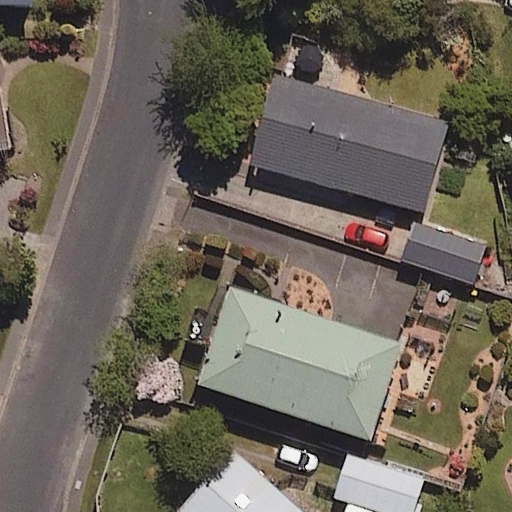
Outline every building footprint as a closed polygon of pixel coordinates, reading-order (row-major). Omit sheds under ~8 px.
[(0,0),(0,15),(45,16),(45,0),(0,0)] [(453,131),(282,84),(258,174),(429,220),(453,131)] [(0,161),(13,159),(0,90),(0,161)] [(490,252),(421,229),(409,268),(478,291),(490,252)] [(411,359),(238,302),(207,397),(379,454),(411,359)] [(298,511),(239,459),(190,511),(298,511)] [(419,511),(428,484),(352,461),(339,505),(362,511),(419,511)]
